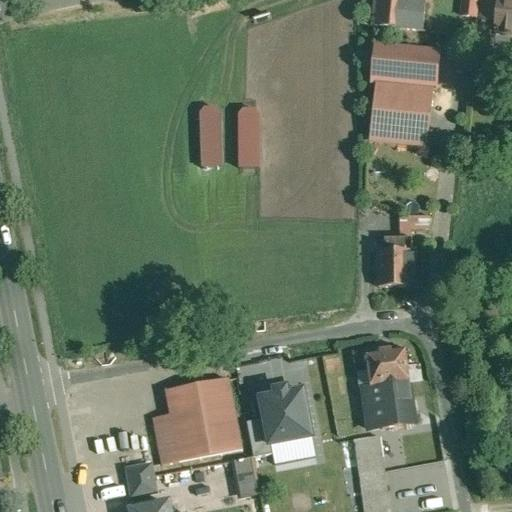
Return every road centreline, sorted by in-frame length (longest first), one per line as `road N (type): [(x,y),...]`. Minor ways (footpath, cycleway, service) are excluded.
road 1 (residential): [(29,387),(407,316),(424,321),(434,339),(461,511)]
road 2 (secondary): [(0,229),(29,387)]
road 3 (secondary): [(29,387),(53,511)]
